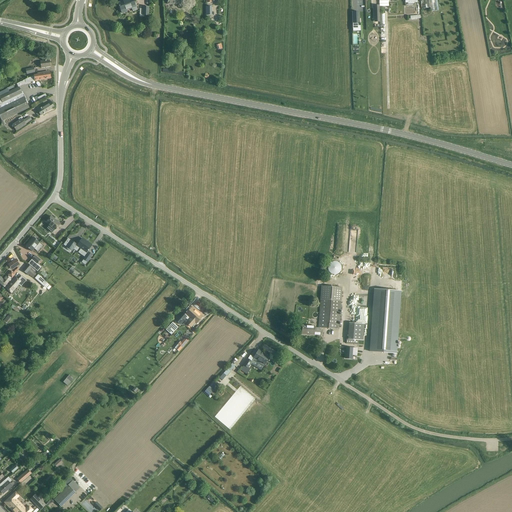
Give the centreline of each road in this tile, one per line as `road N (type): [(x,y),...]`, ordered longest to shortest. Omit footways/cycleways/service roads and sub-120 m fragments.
road 1 (secondary): [(124,73),(511,165)]
road 2 (unclassified): [(346,385),(53,198)]
road 3 (track): [(511,439),(418,431),(346,385)]
road 4 (tertiary): [(53,198),(59,92),(71,56)]
